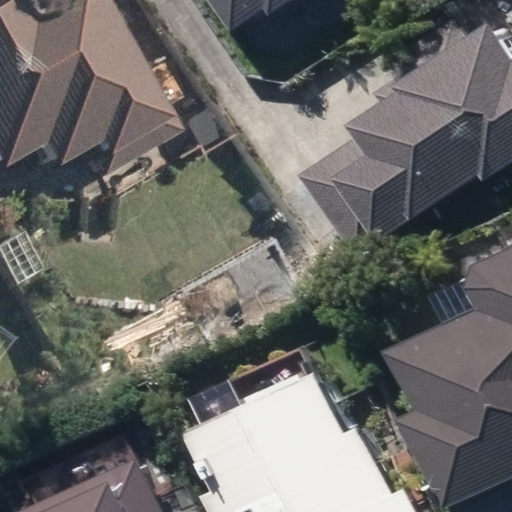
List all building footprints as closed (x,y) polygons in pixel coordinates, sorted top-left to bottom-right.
[(0,171),(25,157),(37,150),(47,169),(51,174),(81,156),(85,154),(91,164),(102,179),(180,134),(119,31),(115,34),(94,0),(40,0),(30,6),(27,2),(26,0),(20,0),(11,6),(0,11),(0,171)] [(252,0),(267,22),(300,0),(305,0),(309,5),(316,0),(252,0)] [(381,113),(389,123),(316,172),(368,252),(409,226),(412,230),(511,165),(511,20),(488,36),(475,17),(416,56),(425,69),(394,89),(401,100),(381,113)] [(268,235),(291,221),(269,186),(246,199),(268,235)] [(511,251),(510,252),(502,276),(511,300),(415,341),(442,404),(418,414),(459,506),(511,482),(511,251)] [(212,423),(237,483),(221,490),(230,511),(435,511),(422,482),(413,486),(383,419),(373,423),(347,364),(212,423)] [(181,511),(156,455),(32,509),(33,511),(181,511)]
